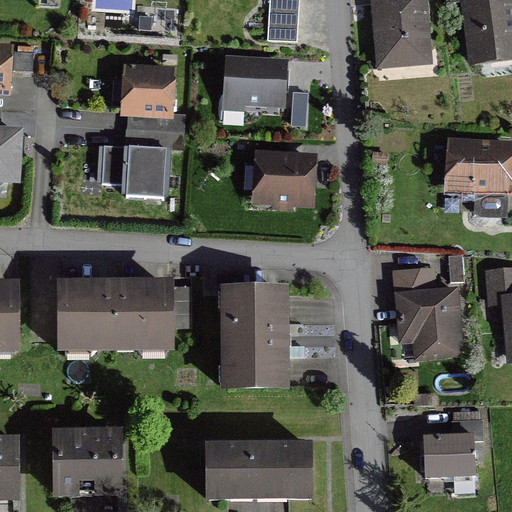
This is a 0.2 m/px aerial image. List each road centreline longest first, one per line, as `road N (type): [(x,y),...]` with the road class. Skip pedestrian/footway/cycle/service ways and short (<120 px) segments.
road 1 (residential): [(0,242),(356,261)]
road 2 (residential): [(356,261),(337,0)]
road 3 (residential): [(374,511),(356,261)]
